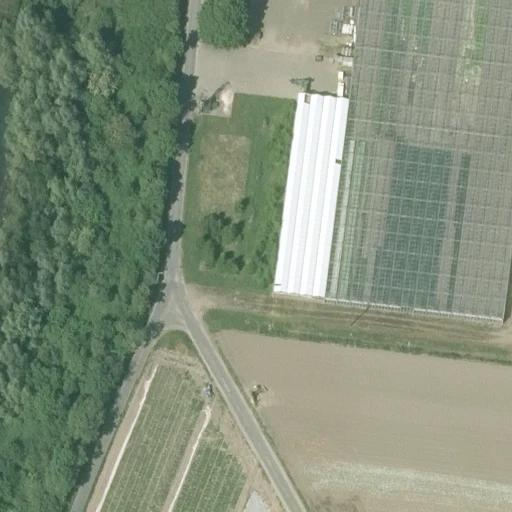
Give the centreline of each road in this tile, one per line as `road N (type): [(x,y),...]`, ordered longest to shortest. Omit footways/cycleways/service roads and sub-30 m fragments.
road 1 (unclassified): [(167,282),(194,0)]
road 2 (unclassified): [(167,282),(295,511)]
road 3 (unclassified): [(75,511),(167,282)]
